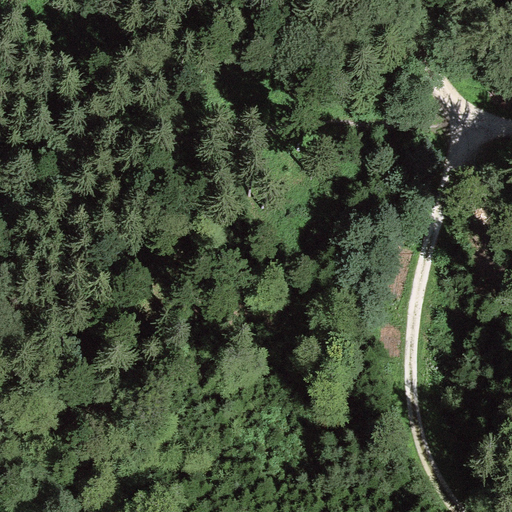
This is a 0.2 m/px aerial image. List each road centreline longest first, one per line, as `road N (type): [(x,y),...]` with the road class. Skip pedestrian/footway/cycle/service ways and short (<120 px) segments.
road 1 (track): [(459,125),(409,346),(424,459),(453,511)]
road 2 (track): [(418,0),(422,61),(459,125)]
